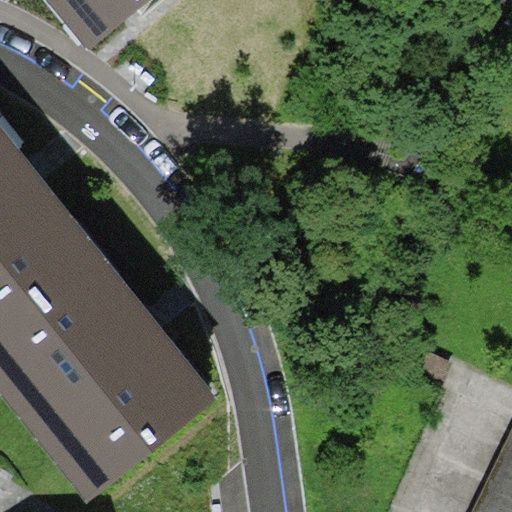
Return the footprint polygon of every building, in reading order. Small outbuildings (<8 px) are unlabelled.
[(77,0),(83,7),(87,3),(105,24),(134,0),(77,0)] [(0,323),(78,261),(63,242),(68,238),(24,184),(0,154),(0,323)] [(93,280),(78,261),(0,323),(0,353),(100,478),(193,404),(176,382),(180,379),(139,328),(98,276),(93,280)] [(386,511),(441,386),(386,362),(326,499),(327,511),(386,511)] [(511,511),(511,459),(484,511),(511,511)]
